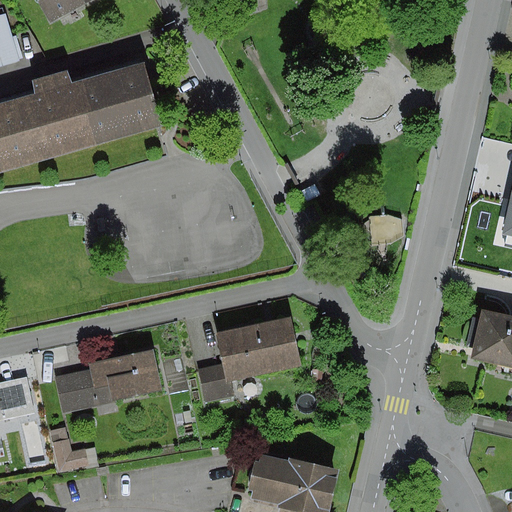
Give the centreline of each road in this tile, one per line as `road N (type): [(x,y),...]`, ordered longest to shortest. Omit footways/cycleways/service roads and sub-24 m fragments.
road 1 (residential): [(491,0),(407,357)]
road 2 (residential): [(328,280),(0,349)]
road 3 (residential): [(179,0),(328,280)]
